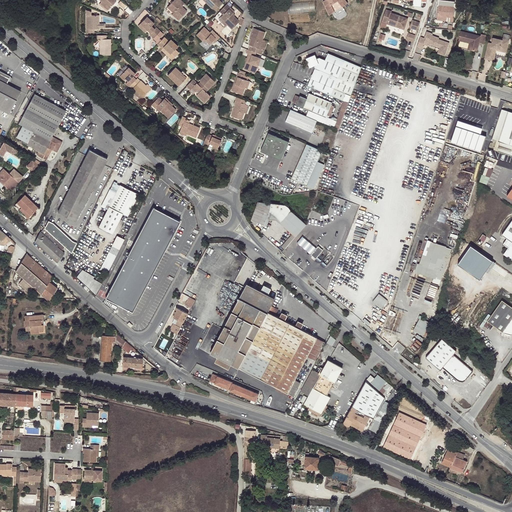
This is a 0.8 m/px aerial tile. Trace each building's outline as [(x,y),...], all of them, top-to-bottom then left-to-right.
[(186,3),(182,0),(173,0),(170,4),(176,10),(174,12),(173,13),(179,19),(188,10),(183,6),(186,3)] [(205,0),(207,1),(215,10),(223,2),(220,0),(205,0)] [(346,0),(324,0),(330,14),(335,11),(331,2),(334,0),(338,0),(343,6),(348,3),(346,0)] [(443,0),(438,0),(437,10),(454,12),(454,9),(458,9),(459,2),(443,0)] [(315,1),(288,3),(289,13),(316,11),(315,1)] [(231,7),(228,3),(223,9),(221,11),(224,14),(222,16),(225,20),(225,21),(228,24),(232,29),(240,21),(234,15),(232,13),(234,12),(230,8),(231,7)] [(86,9),(86,32),(92,32),(92,28),(94,28),(99,28),(99,27),(99,22),(99,14),(91,14),(91,10),(86,9)] [(386,23),(395,26),(395,24),(400,26),(400,24),(405,26),(407,19),(391,12),(391,11),(385,9),(381,20),(386,23)] [(140,22),(148,29),(151,32),(149,33),(154,37),(160,30),(156,26),(155,28),(151,25),(154,22),(147,15),(140,22)] [(227,25),(228,24),(225,21),(225,20),(222,16),(219,18),(227,25)] [(411,20),(408,28),(416,30),(419,23),(411,20)] [(146,31),(148,29),(140,22),(138,24),(146,31)] [(207,32),(208,30),(204,26),(197,34),(202,39),(207,32)] [(418,41),(423,43),(425,39),(426,37),(426,35),(430,37),(430,38),(437,41),(438,40),(442,41),(441,43),(440,45),(442,46),(441,49),(446,51),(450,38),(440,34),(440,33),(433,30),(433,29),(428,27),(427,30),(428,31),(427,34),(422,32),(418,41)] [(256,52),(262,54),(263,50),(259,48),(263,40),(266,32),(255,28),(251,36),(253,37),(252,39),(249,44),(251,45),(249,49),(256,52)] [(210,32),(208,30),(207,32),(202,39),(203,40),(203,39),(204,38),(206,39),(211,43),(214,40),(216,37),(218,39),(220,36),(213,29),(210,32)] [(480,42),(485,43),(487,35),(481,33),(481,35),(461,30),(459,40),(470,42),(468,49),(478,51),(480,42)] [(407,39),(414,42),(417,35),(409,32),(407,39)] [(101,39),(101,54),(111,54),(111,38),(107,38),(107,34),(98,34),(98,39),(101,39)] [(162,39),(158,43),(162,48),(163,46),(174,57),(179,51),(176,47),(178,45),(171,38),(169,40),(165,36),(162,39)] [(489,41),(486,52),(490,53),(490,52),(494,53),(495,47),(507,50),(509,39),(503,38),(502,39),(493,37),(492,42),(489,41)] [(163,46),(162,48),(161,49),(172,59),(174,57),(163,46)] [(486,52),(485,58),(494,60),(497,49),(507,52),(507,50),(495,47),(494,53),(490,52),(490,53),(486,52)] [(256,52),(249,49),(248,49),(247,52),(250,54),(244,68),(256,73),(261,58),(255,55),(256,52)] [(308,86),(332,96),(340,100),(343,93),(351,97),(361,68),(346,62),(329,54),(326,61),(320,58),(318,59),(316,55),(307,59),(311,67),(315,66),(316,68),(308,86)] [(118,72),(120,74),(129,66),(126,63),(118,72)] [(129,86),(130,85),(135,80),(131,77),(133,75),(136,73),(129,66),(120,74),(124,78),(126,77),(128,80),(127,81),(126,82),(129,86)] [(168,74),(175,81),(180,72),(181,72),(179,69),(175,66),(168,74)] [(0,109),(7,113),(19,91),(6,83),(10,76),(0,70),(0,109)] [(183,70),(181,72),(180,72),(185,78),(183,80),(185,81),(189,76),(183,70)] [(185,78),(180,72),(175,81),(179,84),(183,80),(185,78)] [(244,78),(245,74),(240,72),(239,72),(237,76),(239,76),(236,84),(234,83),(232,90),(243,94),(245,88),(247,88),(250,81),(244,78)] [(198,83),(194,79),(187,85),(190,89),(192,87),(196,91),(197,89),(199,88),(201,90),(199,92),(198,93),(201,96),(202,95),(206,99),(210,95),(206,91),(215,81),(207,73),(200,80),(201,81),(198,83)] [(140,80),(138,77),(136,79),(135,80),(130,85),(133,88),(134,87),(137,89),(143,96),(150,89),(146,85),(141,79),(140,80)] [(134,92),(141,99),(143,96),(137,89),(134,92)] [(152,89),(147,94),(152,99),(157,93),(152,89)] [(46,159),(51,149),(55,142),(48,139),(64,109),(33,92),(17,123),(21,125),(32,131),(26,143),(20,139),(19,141),(25,145),(26,144),(36,150),(38,150),(37,154),(36,155),(42,158),(42,157),(46,159)] [(297,103),(296,104),(327,117),(328,114),(330,116),(335,105),(332,104),(333,102),(310,92),(308,98),(300,95),(300,96),(297,103)] [(201,96),(198,93),(197,94),(204,102),(206,99),(202,95),(201,96)] [(151,102),(152,104),(159,97),(157,95),(151,102)] [(159,97),(152,104),(156,107),(157,106),(158,106),(159,104),(162,100),(159,97)] [(165,98),(172,105),(173,104),(166,97),(165,98)] [(246,100),(237,97),(234,103),(235,104),(231,115),(241,119),(244,112),(247,104),(245,104),(246,100)] [(162,100),(159,104),(158,106),(161,110),(169,117),(176,109),(172,105),(165,98),(162,100)] [(317,121),(291,110),(285,122),(311,134),(317,121)] [(501,142),(511,145),(511,112),(508,111),(501,133),(500,137),(499,141),(501,142)] [(179,125),(182,126),(184,120),(190,122),(191,120),(186,118),(186,117),(183,115),(182,117),(179,125)] [(180,129),(187,132),(196,136),(200,127),(190,122),(184,120),(182,126),(180,129)] [(15,137),(20,139),(26,143),(32,131),(21,125),(15,137)] [(283,159),(291,140),(271,132),(263,151),(283,159)] [(212,135),(208,133),(204,143),(208,145),(209,142),(218,146),(222,138),(213,134),(212,135)] [(3,142),(0,147),(0,153),(3,155),(6,150),(10,152),(12,153),(13,153),(14,153),(15,153),(17,152),(18,151),(18,150),(13,147),(3,142)] [(55,142),(51,149),(57,151),(60,145),(55,142)] [(511,145),(501,142),(498,151),(511,155),(511,145)] [(322,151),(306,144),(290,179),(305,186),(317,162),(322,151)] [(101,155),(95,152),(90,149),(58,212),(75,221),(107,158),(101,155)] [(34,172),(40,166),(33,160),(28,166),(34,172)] [(305,186),(312,189),(324,165),(317,162),(305,186)] [(0,188),(4,184),(11,190),(24,176),(13,168),(9,173),(3,168),(0,171),(0,188)] [(99,226),(113,233),(123,213),(127,216),(138,194),(120,184),(99,226)] [(25,208),(23,210),(30,217),(40,207),(26,194),(19,202),(25,208)] [(282,248),(285,251),(307,225),(299,217),(297,216),(295,214),(289,210),(285,207),(259,204),(251,223),(257,228),(258,224),(265,227),(266,225),(267,221),(270,212),(277,218),(276,219),(293,234),(282,248)] [(106,297),(131,311),(180,220),(154,207),(106,297)] [(507,247),(503,252),(511,256),(511,218),(501,234),(506,237),(502,243),(507,247)] [(65,247),(72,253),(77,242),(72,240),(53,223),(49,220),(44,228),(45,229),(65,247)] [(12,241),(13,241),(0,228),(0,244),(5,246),(12,241)] [(41,232),(35,241),(58,262),(65,253),(61,250),(65,247),(45,229),(41,232)] [(355,240),(348,251),(355,255),(361,244),(364,239),(356,234),(353,239),(355,240)] [(317,258),(324,249),(319,246),(318,247),(304,235),(298,242),(317,258)] [(433,276),(438,278),(447,252),(442,250),(443,246),(424,240),(416,264),(435,271),(433,276)] [(99,269),(106,273),(116,255),(108,251),(99,269)] [(49,282),(53,277),(27,253),(16,270),(24,277),(33,286),(48,299),(50,299),(57,288),(49,282)] [(95,293),(96,294),(101,283),(85,268),(77,276),(95,293)] [(24,277),(18,284),(28,292),(33,286),(24,277)] [(234,301),(232,304),(228,312),(231,313),(211,353),(218,356),(232,364),(288,393),(288,392),(294,395),(301,383),(295,380),(311,349),(317,338),(312,335),(307,332),(286,321),(280,318),(283,312),(279,310),(282,305),(273,301),(275,298),(269,294),(262,290),(248,283),(245,289),(241,287),(240,290),(237,295),(240,297),(237,303),(234,301)] [(262,290),(269,294),(272,288),(265,284),(262,290)] [(230,303),(232,304),(234,301),(237,303),(240,297),(237,295),(240,290),(237,289),(230,303)] [(380,293),(374,301),(382,308),(389,300),(380,293)] [(186,304),(193,307),(196,299),(189,296),(186,304)] [(511,307),(501,300),(486,320),(501,331),(511,316),(511,307)] [(178,307),(173,316),(178,319),(176,324),(173,323),(170,330),(177,334),(184,322),(188,313),(178,307)] [(280,318),(286,321),(289,316),(283,312),(280,318)] [(43,314),(25,316),(25,320),(24,320),(24,325),(25,325),(26,330),(30,329),(30,333),(39,332),(39,331),(43,331),(43,324),(41,324),(41,320),(44,319),(43,314)] [(417,318),(410,331),(423,338),(431,322),(428,320),(426,322),(417,318)] [(116,341),(121,345),(125,340),(124,339),(116,333),(112,332),(112,335),(102,335),(100,360),(111,360),(111,356),(112,350),(111,350),(112,341),(116,341)] [(411,339),(417,344),(421,340),(415,335),(411,339)] [(328,342),(333,345),(337,338),(332,336),(328,342)] [(317,338),(311,349),(317,352),(323,341),(317,338)] [(466,372),(468,369),(451,354),(454,351),(440,339),(423,358),(438,371),(441,368),(456,381),(461,382),(468,374),(466,372)] [(125,340),(121,345),(128,351),(131,348),(133,350),(134,348),(125,340)] [(123,365),(141,366),(142,357),(123,356),(123,365)] [(232,364),(218,356),(215,362),(229,369),(232,364)] [(312,404),(324,411),(331,398),(328,396),(343,368),(329,360),(321,374),(310,396),(305,405),(310,407),(312,404)] [(310,396),(321,374),(311,369),(299,390),(310,396)] [(372,382),(388,395),(396,384),(381,371),(372,382)] [(252,399),(256,401),(259,393),(233,383),(231,382),(231,381),(218,375),(215,382),(228,388),(230,389),(230,390),(252,399)] [(350,428),(351,426),(352,423),(359,427),(358,430),(363,432),(369,420),(365,417),(363,419),(355,415),(357,411),(374,420),(386,398),(388,395),(372,382),(368,379),(344,425),(350,428)] [(0,404),(2,404),(16,405),(16,404),(16,393),(4,392),(0,392),(0,404)] [(33,394),(16,393),(16,404),(33,405),(33,394)] [(394,402),(386,398),(374,420),(369,430),(377,434),(394,402)] [(41,409),(41,418),(51,418),(52,405),(50,405),(41,404),(41,410),(41,409)] [(73,422),(73,428),(78,429),(78,419),(74,419),(74,409),(69,408),(69,405),(59,404),(59,412),(63,412),(63,419),(70,419),(70,422),(73,422)] [(323,414),(324,411),(312,404),(310,407),(323,414)] [(86,425),(92,425),(98,425),(99,413),(86,413),(86,419),(82,419),(82,426),(86,427),(86,425)] [(15,435),(23,435),(24,432),(20,432),(21,428),(15,427),(15,435)] [(280,436),(261,434),(261,439),(260,443),(279,445),(279,443),(279,437),(280,436)] [(90,448),(84,448),(84,452),(83,461),(96,462),(96,456),(96,448),(99,448),(99,444),(90,444),(90,448)] [(457,452),(448,448),(442,462),(451,466),(456,456),(457,452)] [(348,472),(353,474),(354,465),(320,451),(318,454),(328,458),(326,461),(339,467),(341,463),(350,467),(348,472)] [(305,469),(318,470),(319,458),(306,456),(305,469)] [(456,456),(451,466),(463,471),(467,461),(463,460),(456,456)] [(71,479),(76,479),(76,469),(72,468),(71,470),(67,470),(65,470),(65,467),(65,463),(55,463),(54,479),(67,479),(67,477),(71,477),(71,479)] [(12,476),(14,476),(16,476),(16,467),(12,467),(12,464),(6,464),(5,466),(4,466),(4,465),(0,464),(0,474),(2,474),(6,475),(6,474),(12,474),(12,476)] [(20,472),(19,482),(23,482),(23,481),(23,479),(27,479),(27,481),(40,482),(40,469),(30,469),(30,471),(28,471),(28,473),(20,472)] [(91,477),(90,480),(101,480),(102,470),(84,469),(84,476),(91,477)]
